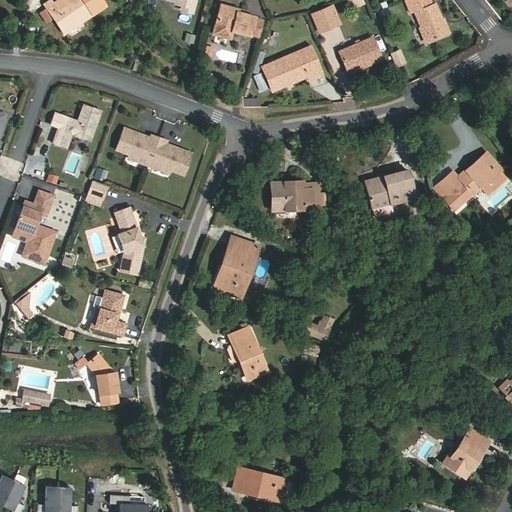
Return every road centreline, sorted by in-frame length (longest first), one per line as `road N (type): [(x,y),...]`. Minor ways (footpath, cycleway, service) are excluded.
road 1 (residential): [(188,511),(156,387),(158,336),(201,207),(246,140)]
road 2 (residential): [(246,140),(404,102),(507,46)]
road 3 (residential): [(246,140),(230,124),(88,71),(48,65)]
road 4 (residential): [(0,206),(48,65)]
